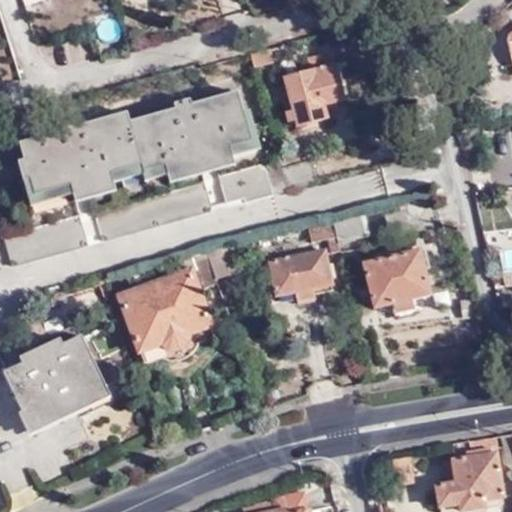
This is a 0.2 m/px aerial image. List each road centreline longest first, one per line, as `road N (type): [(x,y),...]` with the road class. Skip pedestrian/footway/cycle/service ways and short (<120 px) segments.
road 1 (residential): [(448,38),(414,23),(305,25),(0,103)]
road 2 (residential): [(448,38),(447,95),(463,194),(496,312),(511,325)]
road 3 (primary): [(346,433),(241,459),(123,511)]
road 4 (primary): [(511,403),(346,433)]
